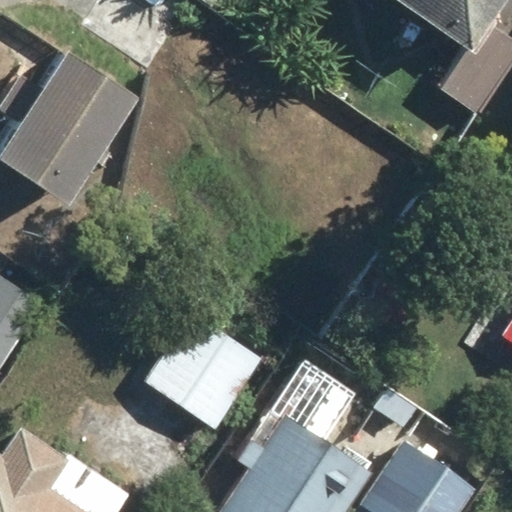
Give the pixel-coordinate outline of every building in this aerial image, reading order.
[(200,50),(127,0),(98,0),(77,31),(169,94),(200,50)] [(489,0),(350,0),(446,64),(489,0)] [(49,55),(25,93),(5,81),(0,89),(0,127),(2,129),(0,132),(0,185),(47,215),(119,99),(49,55)] [(260,110),(245,133),(212,112),(162,189),(269,259),(320,182),(286,160),(301,137),(260,110)] [(0,374),(43,306),(0,278),(0,374)] [(190,310),(135,385),(206,437),(261,362),(190,310)] [(511,317),(495,345),(511,355),(511,317)] [(337,511),(361,475),(261,410),(224,468),(241,479),(219,511),(337,511)] [(0,511),(110,511),(122,493),(12,426),(0,446),(0,511)] [(457,511),(469,495),(392,443),(345,511),(457,511)]
